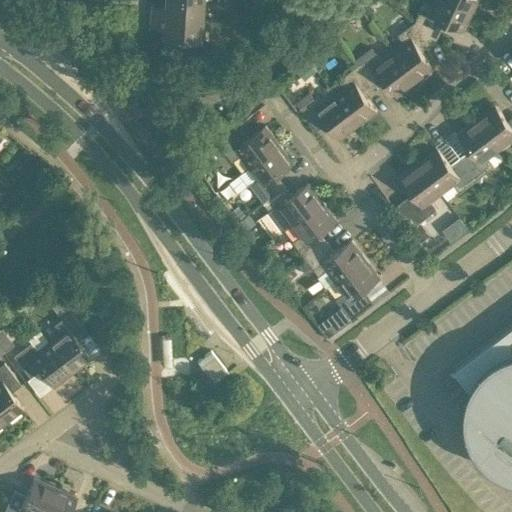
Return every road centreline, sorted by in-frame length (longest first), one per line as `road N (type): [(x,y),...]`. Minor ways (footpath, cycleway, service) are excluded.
road 1 (tertiary): [(0,55),(133,179),(302,398)]
road 2 (residential): [(339,182),(511,44)]
road 3 (residential): [(39,440),(192,511)]
road 4 (residential): [(302,398),(433,293)]
road 5 (residential): [(433,293),(339,182)]
road 6 (tertiary): [(302,398),(388,511)]
